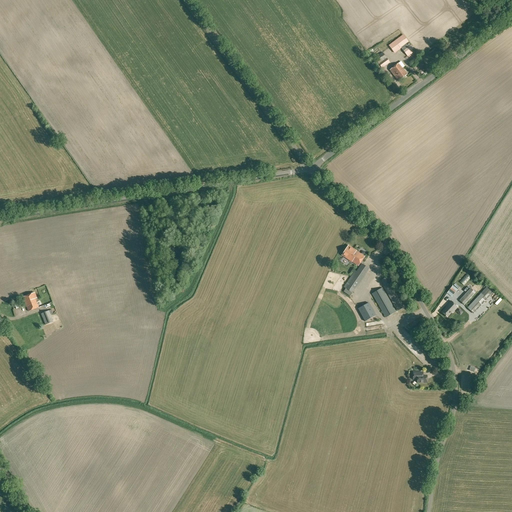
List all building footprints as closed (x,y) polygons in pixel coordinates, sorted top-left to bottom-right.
[(411,45),(403,35),(389,46),(394,53),(401,48),(407,57),(415,51),(414,49),(411,45)] [(379,55),(375,58),(377,61),(375,63),(378,68),(380,66),(382,68),(390,62),(383,52),(379,55)] [(398,81),(407,74),(402,68),(404,66),(401,61),(390,70),(398,81)] [(358,266),(364,257),(357,252),(357,251),(348,246),(342,255),(352,262),(358,266)] [(352,293),(369,268),(362,264),(357,271),(356,270),(343,287),(345,289),(344,292),(350,296),(352,293)] [(388,276),(380,281),(397,311),(400,310),(402,309),(405,307),(388,276)] [(452,296),(458,289),(453,286),(447,293),(452,296)] [(474,314),(493,293),(487,287),(467,308),(474,314)] [(386,318),(396,312),(382,288),(372,294),(386,318)] [(473,290),(470,288),(459,300),(464,305),(475,292),(477,291),(474,289),(473,290)] [(39,307),(35,299),(37,299),(35,293),(23,297),(26,307),(27,307),(29,311),(39,307)] [(453,313),(458,307),(451,301),(446,306),(447,307),(442,312),(447,317),(452,312),(453,313)] [(365,322),(376,316),(369,303),(358,309),(365,322)] [(45,325),(46,325),(53,322),(51,314),(53,313),(52,309),(41,314),(45,325)] [(427,383),(427,375),(423,375),(423,372),(413,372),(413,379),(417,379),(417,383),(427,383)]
